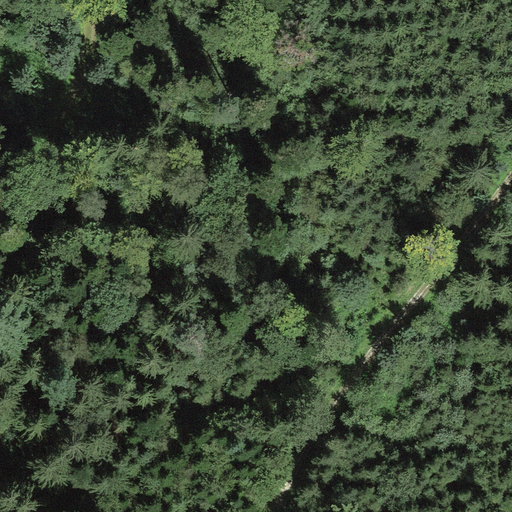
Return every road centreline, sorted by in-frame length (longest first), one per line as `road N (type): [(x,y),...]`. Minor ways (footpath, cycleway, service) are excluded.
road 1 (track): [(273,511),(303,447),(511,173)]
road 2 (track): [(0,305),(18,277),(84,87),(86,0)]
